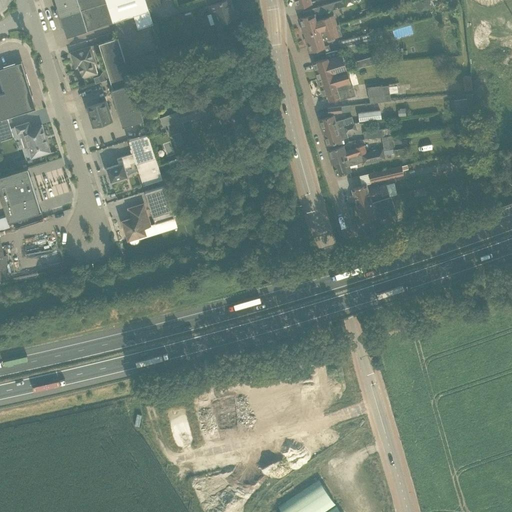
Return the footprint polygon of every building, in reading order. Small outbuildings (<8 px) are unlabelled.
[(105,0),(55,0),(57,6),(56,9),(61,26),(63,27),(66,36),(113,22),(105,0)] [(153,24),(145,0),(105,0),(113,22),(133,15),(138,29),(153,24)] [(235,9),(233,9),(230,0),(225,0),(208,5),(215,25),(217,30),(224,28),(222,22),(238,17),(235,9)] [(319,14),(345,6),(342,0),(340,0),(330,3),(317,7),(319,14)] [(329,16),(320,19),(318,13),(300,18),(302,26),(301,27),(302,32),(304,33),(305,35),(319,31),(335,26),(332,16),(329,17),(329,16)] [(323,42),(339,37),(335,26),(319,31),(305,35),(305,37),(304,39),(306,44),(308,44),(310,52),(324,47),(323,42)] [(340,49),(370,42),(368,34),(361,35),(338,41),(340,49)] [(113,89),(132,83),(118,38),(98,44),(113,89)] [(93,63),(96,62),(91,46),(70,52),(75,69),(77,68),(80,78),(97,73),(93,63)] [(318,60),(313,62),(318,79),(342,71),(347,70),(345,64),(342,54),(341,54),(327,58),(318,60)] [(373,56),(367,58),(369,65),(376,64),(373,56)] [(0,119),(7,117),(36,108),(21,62),(0,68),(0,77),(5,92),(0,93),(0,119)] [(339,100),(355,96),(347,70),(342,71),(318,79),(323,96),(327,94),(329,102),(339,99),(339,100)] [(122,126),(143,119),(132,83),(113,89),(111,90),(122,126)] [(370,103),(382,101),(379,86),(367,87),(370,103)] [(177,110),(158,116),(161,124),(165,123),(169,134),(173,132),(185,166),(194,163),(189,151),(193,150),(183,122),(200,116),(203,124),(215,120),(213,112),(217,110),(213,99),(187,107),(186,104),(176,108),(177,110)] [(93,126),(112,120),(106,101),(87,107),(93,126)] [(328,114),(342,112),(341,106),(327,108),(328,114)] [(359,121),(381,119),(380,110),(358,112),(359,121)] [(351,117),(336,121),(334,115),(320,119),(323,132),(348,125),(355,124),(355,122),(353,122),(351,117)] [(0,140),(13,136),(7,117),(0,119),(0,140)] [(41,126),(30,129),(28,122),(15,127),(17,134),(19,133),(24,149),(27,148),(30,157),(49,151),(41,126)] [(350,132),(357,130),(355,124),(348,125),(323,132),(327,144),(341,140),(341,139),(351,136),(350,132)] [(381,137),(391,135),(390,128),(366,131),(367,139),(381,137)] [(143,185),(162,179),(148,134),(129,140),(133,153),(117,158),(118,164),(123,163),(125,168),(131,166),(130,164),(136,162),(143,185)] [(477,148),(478,148),(477,135),(467,136),(469,150),(477,148)] [(393,139),(382,141),(383,150),(393,148),(407,146),(406,137),(393,139)] [(357,154),(366,153),(364,145),(354,147),(355,149),(347,151),(348,155),(345,156),(342,146),(329,150),(333,162),(357,154)] [(472,176),(483,174),(477,148),(469,150),(467,150),(467,152),(469,159),(470,168),(472,176)] [(363,162),(383,158),(382,150),(366,153),(357,154),(333,162),(337,175),(350,171),(348,166),(358,163),(363,162)] [(128,176),(125,168),(123,163),(118,164),(106,168),(110,182),(128,176)] [(402,167),(401,166),(368,173),(370,182),(403,175),(403,172),(402,167)] [(25,169),(28,168),(28,167),(0,176),(0,195),(8,222),(42,211),(41,211),(39,211),(36,203),(39,203),(31,176),(28,177),(25,169)] [(354,186),(361,185),(359,176),(353,177),(354,186)] [(382,196),(389,194),(386,184),(367,189),(366,184),(351,189),(353,194),(350,195),(352,201),(355,200),(356,205),(371,201),(369,197),(374,195),(375,199),(382,196)] [(155,223),(174,217),(164,185),(145,191),(155,223)] [(371,201),(356,205),(362,222),(374,218),(375,221),(396,214),(391,197),(371,203),(371,201)] [(132,218),(123,221),(128,238),(129,241),(130,242),(131,243),(132,243),(133,243),(134,243),(135,243),(136,243),(136,242),(137,242),(137,241),(138,241),(138,240),(138,239),(138,238),(138,235),(145,233),(143,227),(150,225),(144,208),(130,212),(132,218)] [(281,511),(279,511),(324,511),(335,505),(318,479),(278,507),(281,511)]
